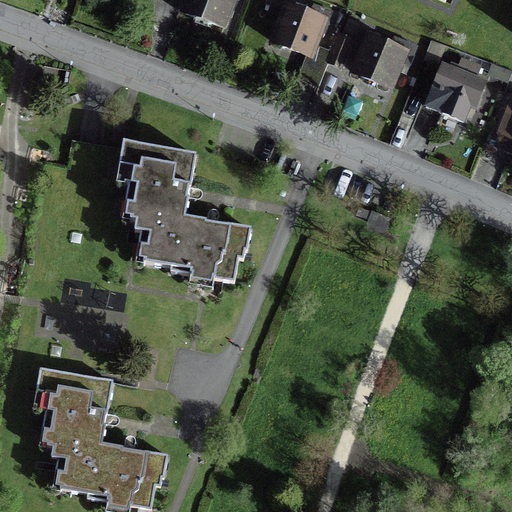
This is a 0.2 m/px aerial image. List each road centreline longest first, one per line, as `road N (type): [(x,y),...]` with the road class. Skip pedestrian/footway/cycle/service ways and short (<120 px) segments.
road 1 (residential): [(0,20),(511,213)]
road 2 (track): [(438,185),(322,511)]
